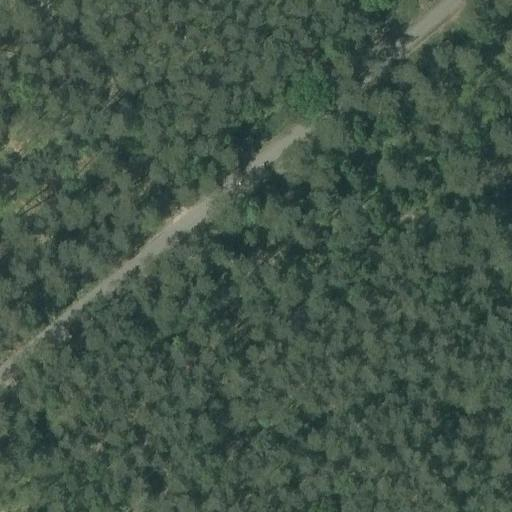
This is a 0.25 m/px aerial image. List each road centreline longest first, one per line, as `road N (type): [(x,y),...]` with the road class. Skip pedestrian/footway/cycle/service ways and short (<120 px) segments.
road 1 (unclassified): [(0,374),(465,0)]
road 2 (track): [(259,165),(319,199),(457,162),(480,167),(511,192)]
road 3 (unknown): [(180,224),(37,0)]
